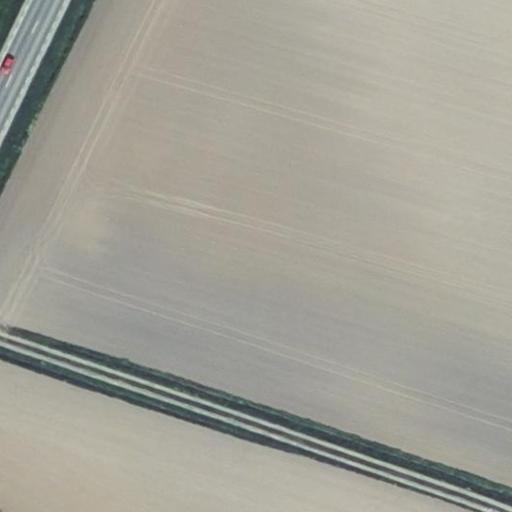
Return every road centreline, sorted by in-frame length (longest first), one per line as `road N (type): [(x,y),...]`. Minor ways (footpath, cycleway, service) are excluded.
road 1 (track): [(0,340),(511,511)]
road 2 (primary): [(0,109),(53,0)]
